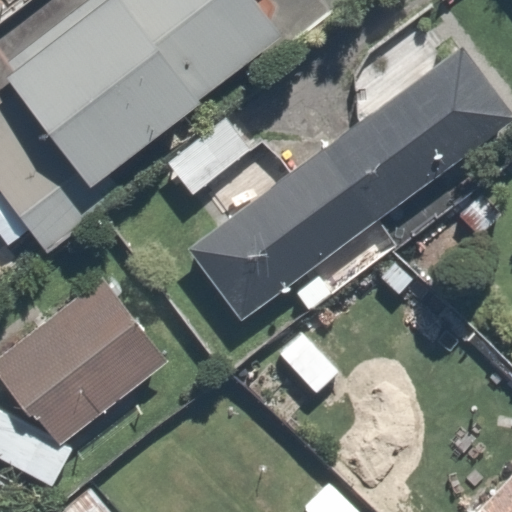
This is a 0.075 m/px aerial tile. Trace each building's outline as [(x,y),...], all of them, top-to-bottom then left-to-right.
[(48,0),(0,40),(0,45),(12,60),(0,70),(0,163),(53,228),(125,169),(107,147),(275,9),(267,0),(48,0)] [(248,149),(216,103),(151,149),(183,195),(248,149)] [(368,216),(314,140),(186,232),(241,308),(368,216)] [(164,349),(97,263),(0,339),(0,360),(58,431),(164,349)] [(0,402),(0,456),(41,479),(64,438),(0,402)] [(511,511),(511,455),(451,511),(511,511)] [(349,511),(364,500),(334,466),(298,498),(310,511),(349,511)] [(124,511),(92,472),(46,510),(47,511),(124,511)]
